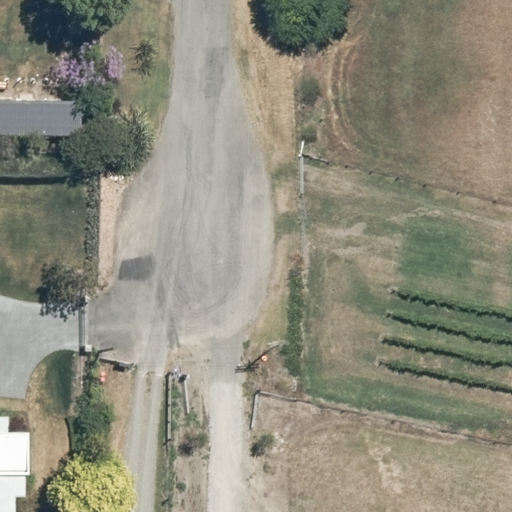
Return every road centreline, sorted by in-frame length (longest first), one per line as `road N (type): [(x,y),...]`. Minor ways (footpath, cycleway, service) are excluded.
road 1 (residential): [(189,259),(208,0)]
road 2 (unknown): [(189,259),(0,265)]
